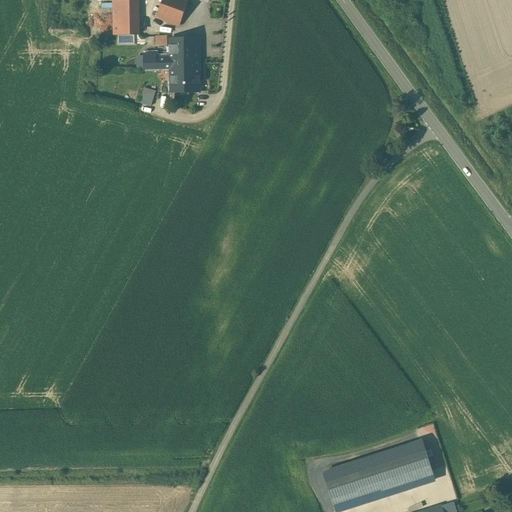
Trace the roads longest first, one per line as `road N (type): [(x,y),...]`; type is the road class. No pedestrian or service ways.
road 1 (unclassified): [(191,511),(359,200),(436,127)]
road 2 (track): [(231,0),(220,95),(196,118),(156,109),(159,95)]
road 3 (secondary): [(343,0),(436,127)]
road 4 (secondary): [(436,127),(511,229)]
